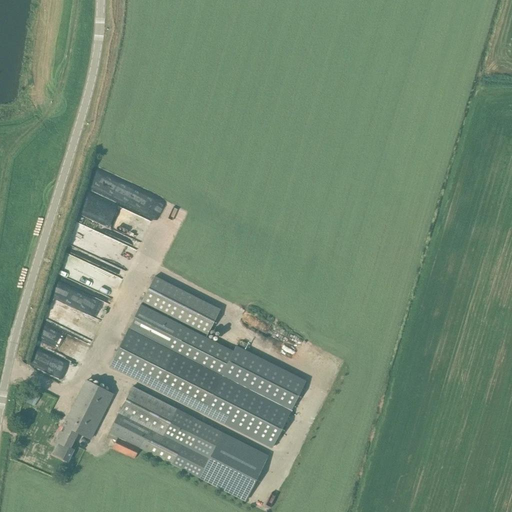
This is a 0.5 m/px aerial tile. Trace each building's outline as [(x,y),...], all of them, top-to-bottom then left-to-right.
[(91,192),(152,218),(160,199),(99,173),(91,192)] [(103,321),(136,248),(77,222),(68,242),(70,243),(57,273),(68,278),(66,283),(57,279),(50,296),(77,308),(69,326),(80,331),(80,332),(88,336),(94,323),(86,320),(89,315),(103,321)] [(219,310),(154,277),(141,302),(207,335),(219,310)] [(233,352),(140,305),(109,366),(271,448),(305,382),(235,347),(233,352)] [(59,444),(53,454),(67,461),(73,450),(69,448),(77,433),(90,439),(112,395),(86,381),(55,441),(59,444)] [(131,387),(107,436),(116,441),(112,448),(134,459),(139,448),(172,465),(245,501),(268,456),(195,419),(131,387)]
